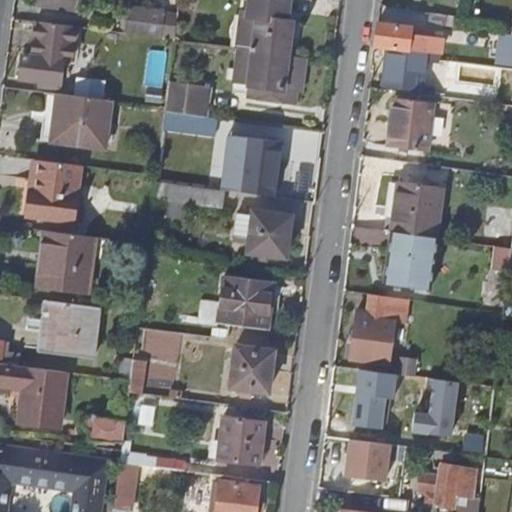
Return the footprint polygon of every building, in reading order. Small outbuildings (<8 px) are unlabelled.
[(251,48),(289,53),(293,19),(284,18),(286,0),(250,0),(248,13),(256,14),(251,48)] [(125,30),(160,35),(163,10),(128,5),(125,30)] [(236,46),(239,47),(251,48),(256,14),(248,13),(241,12),(236,46)] [(76,24),(34,18),(30,53),(22,52),(19,72),(61,77),(63,59),(71,59),(76,24)] [(378,21),(375,44),(388,45),(383,84),(424,90),(428,58),(441,60),(444,39),(420,36),(421,28),(414,27),(414,25),(378,21)] [(511,32),(501,31),(498,60),(511,61),(511,32)] [(251,48),(239,47),(236,64),(250,66),(246,95),(288,101),(290,90),(298,90),(303,56),(289,53),(251,48)] [(424,92),(436,93),(441,60),(428,58),(424,90),(424,92)] [(109,99),(54,91),(47,140),(102,148),(109,99)] [(167,94),(165,107),(162,124),(216,132),(218,115),(180,110),(182,97),(167,94)] [(435,150),(442,101),(395,95),(391,120),(397,122),(394,144),(435,150)] [(511,103),(502,102),(501,115),(511,116),(511,103)] [(322,147),(324,130),(295,126),(294,143),(322,147)] [(237,190),(271,194),(278,140),(244,136),(237,190)] [(79,163),(37,157),(33,188),(26,188),(23,213),(73,219),(79,163)] [(306,199),(310,167),(294,164),(290,197),(306,199)] [(393,227),(436,233),(443,181),(399,175),(393,227)] [(226,188),(162,179),(156,178),(153,196),(224,205),(226,188)] [(287,256),(293,215),(255,210),(250,251),(287,256)] [(142,237),(144,229),(136,228),(135,235),(142,237)] [(95,235),(48,229),(44,264),(39,263),(36,285),(87,292),(95,235)] [(436,235),(391,229),(384,278),(429,284),(436,235)] [(137,304),(144,255),(128,253),(123,289),(120,289),(118,301),(137,304)] [(217,321),(265,327),(271,281),(223,275),(217,321)] [(408,296),(369,291),(367,308),(358,306),(352,355),(389,359),(394,319),(405,319),(408,296)] [(96,305),(44,298),(37,348),(89,355),(96,305)] [(141,361),(178,363),(180,331),(143,328),(141,361)] [(270,391),(275,349),(236,343),(231,385),(270,391)] [(403,371),(413,373),(415,356),(399,355),(397,371),(403,371)] [(117,377),(129,379),(132,357),(120,357),(117,377)] [(62,369),(0,360),(0,381),(19,385),(15,419),(54,425),(62,369)] [(402,381),(403,376),(371,371),(367,402),(398,406),(402,381)] [(403,376),(402,381),(417,383),(417,382),(425,383),(424,384),(431,385),(427,411),(413,409),(410,427),(448,433),(456,378),(413,373),(403,371),(403,376)] [(129,379),(128,389),(142,391),(143,381),(129,379)] [(83,443),(90,444),(91,441),(120,445),(125,411),(120,412),(119,416),(89,413),(81,415),(80,424),(85,429),(83,443)] [(374,433),(376,419),(351,415),(349,430),(374,433)] [(259,464),(265,423),(224,418),(219,459),(259,464)] [(469,437),(483,439),(485,425),(471,422),(469,437)] [(344,473),(385,477),(389,441),(349,436),(344,473)] [(43,483),(47,451),(0,444),(0,511),(1,511),(6,478),(43,483)] [(47,451),(43,483),(69,487),(65,511),(92,511),(100,457),(47,451)] [(118,460),(115,490),(125,491),(130,462),(118,460)] [(471,494),(474,464),(438,460),(436,474),(417,472),(415,490),(425,491),(424,500),(433,501),(433,504),(451,506),(453,492),(471,494)] [(259,485),(219,480),(215,511),(255,511),(256,511),(259,511),(261,511),(263,502),(257,501),(259,485)] [(476,511),(479,500),(463,498),(461,508),(456,507),(455,511),(476,511)]
